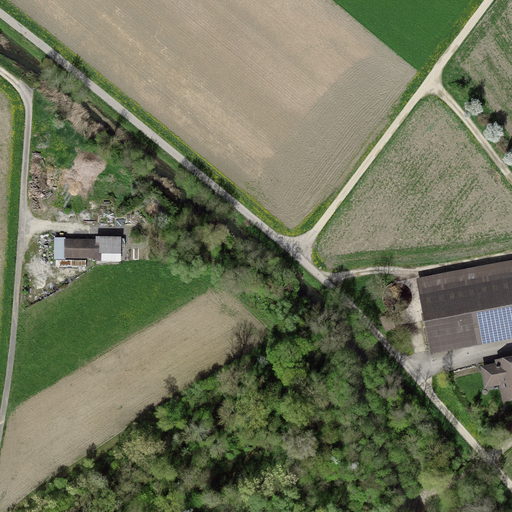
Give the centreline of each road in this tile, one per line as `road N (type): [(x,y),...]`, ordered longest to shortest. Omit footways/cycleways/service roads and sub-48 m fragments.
road 1 (track): [(511,485),(387,338),(0,11)]
road 2 (track): [(0,68),(25,89),(28,123),(0,431)]
road 3 (track): [(490,0),(297,257)]
road 4 (track): [(511,441),(402,511)]
road 5 (track): [(430,81),(511,179)]
